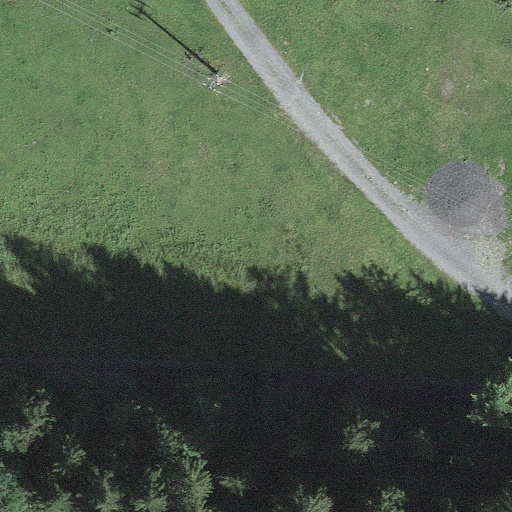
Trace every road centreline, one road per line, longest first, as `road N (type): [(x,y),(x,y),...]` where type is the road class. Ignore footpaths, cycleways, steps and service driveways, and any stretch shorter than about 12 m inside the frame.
road 1 (track): [(511,402),(0,384)]
road 2 (track): [(511,303),(411,219),(309,117),(217,0)]
